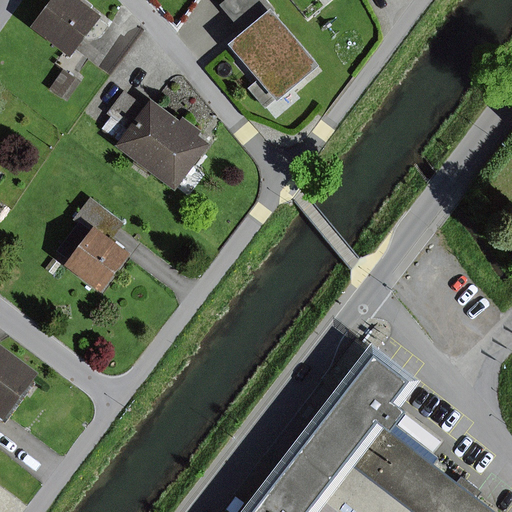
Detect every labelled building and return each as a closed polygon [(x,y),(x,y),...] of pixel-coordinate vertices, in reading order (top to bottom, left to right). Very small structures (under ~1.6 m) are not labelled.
[(47,0),(26,29),(66,58),(97,17),(89,10),(91,6),(82,0),(47,0)] [(222,0),(217,5),(241,33),(267,10),(270,7),(264,0),(222,0)] [(241,33),(225,45),(273,101),(315,66),(267,10),(241,33)] [(62,70),(48,90),(60,98),(75,79),(62,70)] [(144,106),(123,91),(105,114),(109,117),(101,129),(117,141),(144,106)] [(177,122),(148,100),(144,106),(117,141),(113,147),(172,191),(207,144),(197,136),(200,132),(181,118),(177,122)] [(91,229),(110,243),(124,225),(89,199),(75,217),(91,229)] [(110,243),(91,229),(63,266),(99,292),(126,255),(110,243)] [(0,418),(33,374),(0,349),(0,418)] [(411,381),(372,351),(248,511),(495,511),(390,431),(404,413),(393,404),(411,381)]
